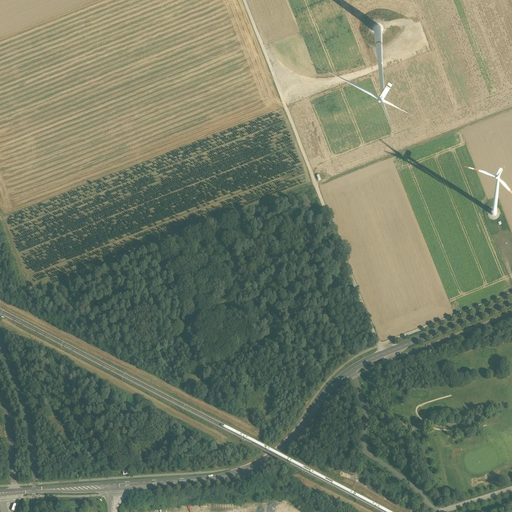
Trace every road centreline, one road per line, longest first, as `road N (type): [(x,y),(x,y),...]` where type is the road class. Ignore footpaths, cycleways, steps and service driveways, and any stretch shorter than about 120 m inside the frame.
road 1 (tertiary): [(0,493),(207,478),(248,467),(283,445),(350,370),(511,303)]
road 2 (track): [(350,360),(306,257),(295,251),(181,325),(202,401),(33,314)]
road 3 (track): [(245,0),(385,361)]
road 4 (track): [(34,291),(314,181)]
road 5 (track): [(316,186),(511,109)]
road 6 (track): [(284,97),(420,43)]
